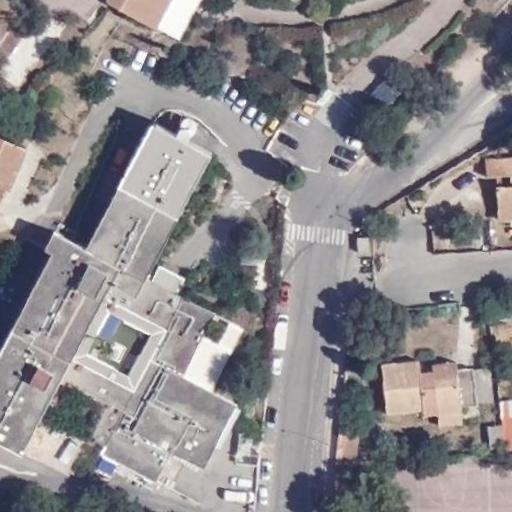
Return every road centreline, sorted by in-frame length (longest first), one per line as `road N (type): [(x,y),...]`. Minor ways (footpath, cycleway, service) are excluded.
road 1 (residential): [(284,511),(320,216)]
road 2 (residential): [(320,216),(511,38)]
